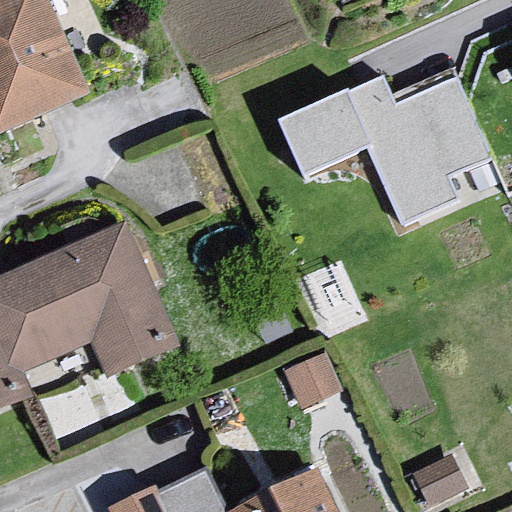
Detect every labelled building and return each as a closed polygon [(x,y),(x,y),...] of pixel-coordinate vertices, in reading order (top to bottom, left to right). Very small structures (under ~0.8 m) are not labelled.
[(32,0),(5,0),(0,2),(0,148),(82,115),(32,0)] [(498,163),(462,84),(401,112),(389,86),(285,134),(310,189),(377,158),(411,231),(462,207),(452,184),(498,163)] [(0,423),(29,415),(15,387),(83,357),(104,391),(185,362),(123,240),(0,288),(0,423)] [(329,511),(317,486),(255,511),(329,511)] [(158,511),(151,496),(118,511),(158,511)]
